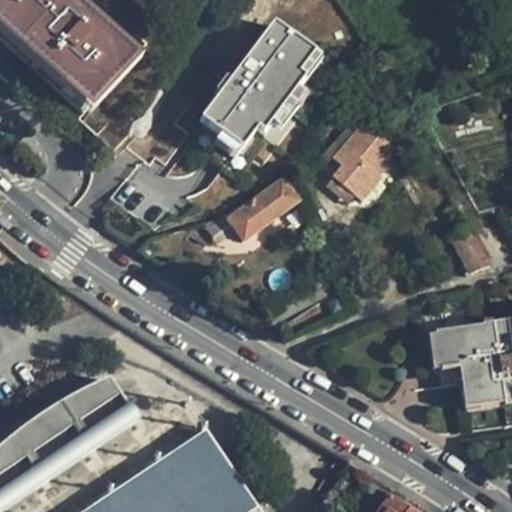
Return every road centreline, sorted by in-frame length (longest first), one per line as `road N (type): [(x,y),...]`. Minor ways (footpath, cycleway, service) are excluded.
road 1 (tertiary): [(488,511),(34,220)]
road 2 (residential): [(34,220),(72,170),(0,102)]
